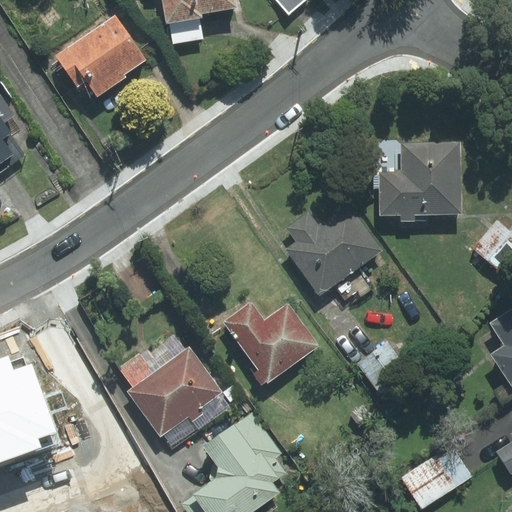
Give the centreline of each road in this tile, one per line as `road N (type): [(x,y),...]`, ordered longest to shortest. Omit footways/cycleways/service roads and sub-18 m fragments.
road 1 (residential): [(0,287),(44,266),(408,6)]
road 2 (residential): [(408,6),(511,85)]
